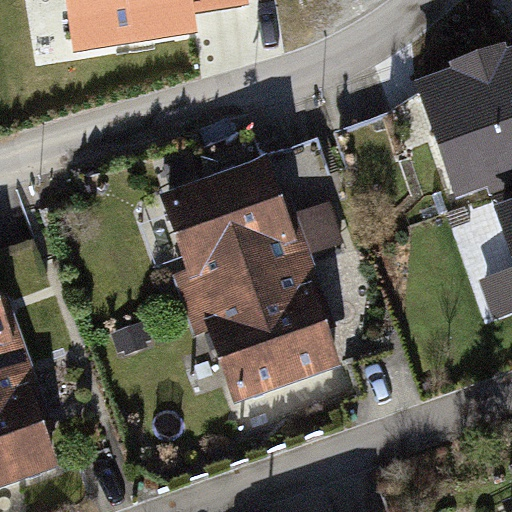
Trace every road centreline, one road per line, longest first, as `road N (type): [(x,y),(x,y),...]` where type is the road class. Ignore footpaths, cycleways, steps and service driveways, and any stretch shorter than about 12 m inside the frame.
road 1 (residential): [(428,0),(301,72),(0,169)]
road 2 (residential): [(511,394),(185,511)]
